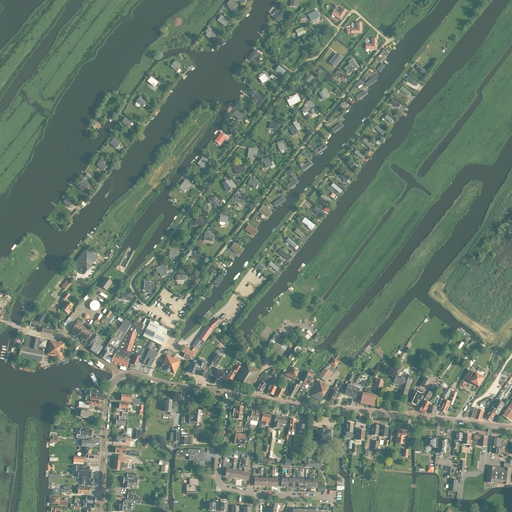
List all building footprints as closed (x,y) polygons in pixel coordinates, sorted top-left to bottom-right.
[(229,0),(227,4),(228,5),(228,6),(231,10),(235,6),(236,7),(238,4),(236,3),(237,1),(235,0),(229,0)] [(270,14),(271,14),(277,21),(285,12),(280,7),(276,11),(274,10),(270,14)] [(339,13),(334,10),(332,14),(341,19),(346,10),(342,8),(339,13)] [(308,16),(312,22),(320,17),(317,11),(308,16)] [(221,15),(217,21),(225,26),(229,21),(221,15)] [(357,29),(351,29),(351,33),(361,33),(361,23),(357,23),(357,29)] [(299,29),(296,30),(299,37),(305,34),(304,31),(306,30),(304,26),(301,28),(302,29),(300,30),(299,29)] [(209,27),(205,32),(213,38),(216,33),(209,27)] [(338,44),(334,49),(338,51),(344,43),(336,37),(333,40),(338,44)] [(365,49),(377,49),(377,38),(372,37),(372,43),(366,43),(365,49)] [(256,64),(262,55),(254,50),(248,58),(256,64)] [(351,57),(356,61),(359,57),(351,51),(344,59),(348,62),(351,57)] [(327,59),(324,63),(327,66),(333,58),(325,52),(323,55),(327,59)] [(170,67),(177,72),(181,67),(178,64),(179,63),(175,60),(170,67)] [(427,71),(418,64),(416,67),(425,74),(427,71)] [(278,66),(274,71),(282,76),(286,71),(278,66)] [(341,72),(345,76),(348,72),(340,66),(334,74),(337,77),(341,72)] [(307,76),(305,78),(312,84),(316,78),(311,74),(311,73),(309,71),(306,74),(307,76)] [(266,73),(264,75),(262,73),(259,75),(260,77),(259,78),(262,81),(265,80),(269,77),(266,73)] [(156,84),(158,82),(153,78),(153,77),(152,77),(151,76),(147,81),(153,85),(155,83),(156,84)] [(420,84),(410,76),(407,80),(417,87),(420,84)] [(374,77),(365,83),(368,86),(377,80),(374,77)] [(413,95),(403,87),(400,90),(411,99),(413,95)] [(252,90),(249,94),(253,97),(258,100),(255,104),(258,107),(264,99),(256,93),(257,92),(254,90),(253,91),(252,90)] [(364,90),(355,97),(357,100),(367,93),(364,90)] [(293,104),(300,101),(297,94),(291,97),(291,96),(289,97),(290,99),(287,100),(289,104),(292,103),(293,104)] [(139,106),(140,105),(141,106),(144,103),(145,104),(146,102),(141,98),(142,97),(140,96),(136,102),(135,103),(135,105),(137,107),(139,106)] [(403,106),(393,99),(391,103),(400,109),(403,106)] [(304,106),(301,111),(305,113),(308,112),(309,115),(313,113),(314,113),(313,109),(312,108),(315,106),(309,100),(308,102),(307,101),(303,105),(304,106)] [(394,120),(386,114),(384,117),(392,123),(394,120)] [(125,117),(121,122),(128,127),(130,124),(132,126),(133,124),(125,117)] [(101,127),(97,121),(96,122),(94,120),(92,122),(94,124),(92,126),(94,129),(97,128),(98,129),(101,127)] [(294,125),(289,128),(293,135),(298,133),(296,128),(299,126),(296,121),(293,122),(294,125)] [(340,123),(332,129),(334,132),(342,126),(340,123)] [(385,134),(377,125),(374,128),(382,136),(385,134)] [(217,142),(220,144),(224,139),(226,140),(227,137),(226,136),(221,133),(217,138),(219,140),(217,142)] [(374,145),(367,137),(362,142),(369,149),(374,145)] [(118,145),(120,144),(113,138),(109,143),(115,148),(117,145),(118,145)] [(283,143),(285,142),(284,140),(277,143),(280,150),(285,148),(283,143)] [(324,144),(316,149),(318,153),(326,147),(324,144)] [(248,149),(247,156),(258,157),(259,149),(255,149),(255,150),(248,149)] [(367,158),(357,150),(354,153),(365,161),(367,158)] [(204,165),(208,161),(203,157),(198,164),(201,166),(203,164),(204,165)] [(268,157),(263,160),(267,168),(270,166),(272,165),(271,162),(268,157)] [(105,167),(106,165),(102,162),(103,161),(100,159),(96,165),(102,169),(104,166),(105,167)] [(309,161),(301,167),(303,170),(311,164),(309,161)] [(348,161),(346,163),(353,169),(355,167),(348,161)] [(238,163),(233,166),(236,174),(246,170),(244,167),(242,168),(241,166),(239,166),(238,163)] [(351,181),(342,174),(339,177),(348,184),(351,181)] [(254,176),(253,177),(251,183),(249,182),(247,187),(253,189),(257,179),(256,178),(256,177),(254,176)] [(81,185),(79,187),(83,190),(87,185),(88,186),(90,184),(85,180),(87,179),(85,177),(83,179),(79,183),(81,185)] [(297,182),(295,179),(287,185),(290,188),(297,182)] [(185,180),(179,188),(184,192),(190,184),(185,180)] [(229,190),(234,188),(232,183),(230,184),(229,180),(224,182),(226,186),(227,185),(229,190)] [(342,191),(334,184),(331,187),(339,194),(342,191)] [(333,202),(324,194),(321,198),(330,206),(333,202)] [(210,199),(208,200),(209,204),(212,203),(213,202),(215,207),(218,206),(218,207),(220,206),(220,205),(221,204),(219,200),(218,197),(217,198),(216,196),(210,199)] [(72,204),(73,203),(68,199),(69,198),(67,197),(67,198),(66,197),(63,202),(68,206),(71,204),(72,204)] [(284,200),(282,197),(274,203),(276,206),(284,200)] [(268,217),(272,211),(264,205),(260,211),(268,217)] [(323,213),(317,207),(314,210),(321,216),(323,213)] [(222,213),(221,213),(220,213),(219,215),(221,216),(220,222),(225,223),(225,222),(227,222),(228,217),(222,216),(222,213)] [(196,220),(195,222),(198,223),(198,224),(203,226),(204,220),(204,219),(204,217),(199,216),(198,218),(196,218),(196,220)] [(253,236),(258,230),(250,224),(245,230),(253,236)] [(306,236),(297,229),(295,232),(303,239),(306,236)] [(213,242),(213,236),(208,235),(208,233),(206,233),(205,241),(213,242)] [(298,246),(289,238),(287,241),(296,249),(298,246)] [(231,248),(239,255),(243,249),(235,243),(231,248)] [(199,260),(199,259),(200,259),(200,257),(199,257),(200,251),(195,246),(192,250),(191,259),(199,260)] [(83,275),(98,257),(87,248),(73,265),(83,275)] [(170,250),(168,258),(173,259),(177,260),(179,251),(170,250)] [(291,258),(281,250),(279,253),(289,262),(291,258)] [(281,269),(272,261),(269,265),(277,273),(281,269)] [(167,275),(166,273),(169,272),(169,270),(168,270),(167,267),(163,269),(162,265),(156,268),(158,273),(159,272),(161,275),(160,276),(161,277),(167,275)] [(217,285),(223,277),(219,274),(213,282),(217,285)] [(105,278),(100,286),(106,290),(112,282),(105,278)] [(64,289),(70,282),(67,279),(61,286),(64,289)] [(143,290),(149,291),(148,293),(153,294),(153,290),(154,283),(144,282),(143,290)] [(305,303),(302,307),(310,312),(311,313),(313,310),(312,308),(309,306),(312,302),(309,300),(307,304),(305,303)] [(69,310),(72,305),(68,302),(62,309),(68,314),(70,311),(69,310)] [(41,323),(46,314),(42,312),(37,320),(41,323)] [(216,317),(209,324),(213,329),(220,322),(216,317)] [(125,319),(100,356),(105,360),(111,352),(114,354),(132,324),(125,319)] [(148,320),(147,322),(145,326),(147,327),(145,331),(143,330),(140,335),(151,341),(147,350),(146,350),(148,351),(143,361),(142,362),(151,366),(165,338),(165,337),(166,335),(167,330),(148,320)] [(134,321),(133,324),(132,324),(114,354),(111,363),(127,368),(129,360),(131,361),(143,324),(134,321)] [(31,322),(30,327),(40,329),(40,328),(42,328),(42,331),(46,332),(46,333),(51,334),(52,327),(47,326),(40,324),(41,324),(31,322)] [(71,332),(79,337),(85,327),(78,322),(71,332)] [(207,326),(193,346),(199,350),(213,330),(207,326)] [(87,342),(93,333),(85,327),(79,337),(87,342)] [(305,330),(296,336),(294,338),(297,342),(307,334),(305,330)] [(272,346),(280,335),(276,332),(268,343),(272,346)] [(23,347),(30,348),(37,350),(39,338),(26,336),(23,347)] [(91,350),(98,355),(103,347),(99,345),(102,341),(94,336),(89,343),(93,346),(91,350)] [(281,357),(284,353),(284,352),(289,345),(285,342),(279,339),(268,355),(278,361),(281,357)] [(63,350),(65,344),(64,343),(64,341),(60,340),(59,343),(50,341),(47,355),(61,358),(63,353),(64,351),(63,350)] [(460,340),(456,347),(460,349),(464,343),(460,340)] [(297,344),(285,360),(290,364),(302,348),(297,344)] [(182,352),(185,354),(184,357),(189,360),(191,356),(194,358),(199,351),(194,347),(192,351),(188,350),(189,348),(185,346),(182,352)] [(42,361),(43,352),(29,349),(29,348),(21,347),(19,356),(27,358),(42,361)] [(135,356),(131,364),(137,366),(140,360),(143,361),(148,351),(146,350),(147,350),(143,349),(141,354),(140,353),(138,357),(135,356)] [(216,353),(209,361),(214,364),(220,356),(216,353)] [(166,355),(160,368),(167,371),(173,358),(166,354),(166,355)] [(173,374),(179,361),(173,358),(167,371),(173,374)] [(339,362),(333,358),(330,364),(335,367),(339,362)] [(193,363),(189,372),(193,374),(194,373),(202,376),(204,370),(203,370),(206,363),(205,363),(206,362),(205,360),(200,359),(199,359),(198,362),(194,361),(193,363)] [(251,365),(246,362),(236,378),(250,387),(260,371),(255,368),(259,362),(254,359),(251,365)] [(407,395),(411,379),(405,377),(405,378),(399,376),(405,366),(402,364),(397,372),(398,374),(396,376),(395,383),(397,383),(403,384),(401,393),(407,395)] [(233,380),(240,368),(237,366),(234,371),(231,369),(225,379),(227,381),(229,378),(233,380)] [(298,372),(293,369),(289,367),(285,374),(293,380),(298,372)] [(209,374),(208,379),(212,380),(212,383),(212,384),(214,384),(214,383),(218,384),(219,377),(222,377),(223,372),(221,372),(221,370),(212,368),(210,374),(209,374)] [(325,381),(328,377),(331,373),(326,369),(324,368),(318,376),(325,381)] [(471,382),(479,387),(484,378),(476,373),(473,378),(471,377),(474,373),(469,370),(465,378),(471,382)] [(309,385),(314,374),(309,372),(299,392),(302,393),(306,384),(309,385)] [(266,385),(268,386),(272,380),(273,377),(270,375),(268,378),(270,379),(267,382),(263,380),(262,382),(261,382),(257,389),(261,392),(262,391),(263,391),(265,388),(264,388),(266,385)] [(424,375),(418,385),(422,388),(429,378),(424,375)] [(272,379),(272,380),(269,384),(270,385),(268,389),(269,390),(268,393),(274,395),(276,388),(273,386),(276,381),(274,380),(272,379)] [(376,379),(375,387),(381,389),(383,380),(376,379)] [(300,387),(302,383),(298,380),(296,385),(293,384),(287,395),(294,398),(299,387),(300,387)] [(363,387),(366,382),(364,380),(361,385),(355,383),(353,387),(350,396),(356,398),(359,389),(362,390),(363,387)] [(321,401),(329,387),(319,382),(311,396),(321,401)] [(344,394),(350,396),(353,387),(355,383),(351,382),(350,383),(349,385),(348,385),(344,394)] [(280,398),(285,388),(284,388),(284,387),(283,387),(280,386),(275,396),(280,398)] [(332,402),(338,393),(335,391),(336,390),(333,389),(327,400),(332,402)] [(430,390),(426,396),(429,398),(435,391),(432,389),(431,391),(430,390)] [(447,398),(450,392),(447,390),(442,396),(444,397),(443,399),(445,400),(446,397),(447,398)] [(421,394),(414,391),(409,403),(415,406),(421,394)] [(362,392),(360,402),(368,404),(368,405),(370,405),(371,405),(375,406),(377,395),(375,395),(376,394),(366,392),(366,393),(362,392)] [(139,400),(131,399),(131,395),(122,395),(121,401),(127,402),(127,403),(130,403),(134,403),(134,404),(139,405),(139,400)] [(79,402),(79,407),(87,408),(94,409),(94,408),(94,407),(101,407),(101,404),(104,404),(104,399),(86,397),(85,402),(79,402)] [(430,406),(428,413),(436,414),(437,407),(438,405),(441,407),(443,400),(438,398),(436,404),(434,404),(434,406),(430,406)] [(174,414),(175,411),(177,411),(178,403),(171,402),(171,401),(170,401),(169,400),(168,400),(167,400),(167,401),(166,401),(164,401),(163,402),(163,405),(164,406),(165,406),(165,412),(170,412),(170,413),(170,415),(173,415),(174,414)] [(424,414),(428,406),(430,402),(425,400),(420,411),(424,414)] [(440,411),(447,413),(450,404),(450,402),(445,400),(444,402),(443,402),(440,411)] [(486,418),(492,421),(496,414),(498,415),(505,404),(499,401),(494,409),(492,407),(486,418)] [(507,408),(502,415),(511,421),(511,419),(511,401),(508,408),(507,408)] [(474,407),(471,418),(481,421),(485,407),(479,405),(478,409),(474,407)] [(77,407),(76,411),(80,411),(81,411),(80,417),(91,418),(92,412),(87,411),(87,408),(86,408),(79,407),(77,407)] [(234,409),(233,416),(235,416),(235,419),(242,419),(243,407),(237,407),(236,409),(234,409)] [(199,423),(200,411),(195,410),(195,412),(190,412),(188,424),(193,424),(193,422),(199,423)] [(248,414),(246,422),(257,424),(259,413),(251,411),(251,414),(248,414)] [(124,426),(125,419),(127,419),(128,413),(122,412),(122,416),(119,416),(118,420),(116,419),(116,425),(124,426)] [(260,425),(268,426),(269,419),(270,419),(271,415),(263,413),(262,417),(260,425)] [(281,417),(278,431),(281,432),(282,428),(282,425),(285,425),(287,418),(281,417)] [(287,435),(291,435),(294,436),(294,435),(295,427),(296,419),(289,418),(289,427),(288,427),(287,435)] [(295,430),(295,435),(298,436),(298,432),(304,432),(304,425),(298,424),(298,430),(295,430)] [(378,436),(380,426),(372,425),(370,435),(378,436)] [(380,436),(386,437),(388,427),(381,426),(380,436)] [(80,428),(80,435),(77,435),(76,438),(77,438),(77,437),(83,438),(86,438),(87,436),(91,436),(92,430),(80,428)] [(330,448),(331,430),(314,429),(313,447),(330,448)] [(356,440),(364,440),(365,430),(357,429),(356,440)] [(395,443),(404,444),(406,431),(397,429),(395,443)] [(139,435),(138,434),(134,434),(134,439),(137,440),(139,440),(139,435),(142,435),(142,430),(140,430),(139,435)] [(129,440),(130,437),(130,432),(126,432),(125,436),(124,436),(124,438),(116,437),(115,442),(124,443),(125,440),(129,440)] [(248,438),(248,435),(236,433),(235,437),(234,437),(234,439),(235,440),(234,443),(244,445),(245,438),(248,438)] [(454,440),(454,448),(457,448),(458,443),(457,443),(457,440),(462,441),(463,434),(456,433),(456,440),(454,440)] [(471,448),(472,441),(471,441),(472,434),(465,434),(464,440),(463,440),(463,444),(468,445),(468,447),(471,448)] [(476,446),(476,443),(480,443),(481,436),(475,435),(474,439),(473,439),(472,446),(476,446)] [(429,450),(430,448),(435,448),(435,443),(436,438),(425,437),(425,447),(426,447),(426,450),(429,451),(429,450)] [(493,446),(497,447),(496,454),(501,455),(502,447),(503,447),(504,446),(505,442),(504,441),(501,440),(501,439),(494,438),(493,446)] [(78,439),(77,446),(85,446),(85,447),(93,447),(93,441),(85,440),(85,439),(78,439)] [(85,448),(85,455),(87,455),(87,457),(96,458),(97,453),(91,452),(91,449),(85,448)] [(175,454),(174,454),(174,456),(178,456),(188,456),(188,460),(196,460),(196,467),(203,468),(204,460),(203,460),(203,453),(203,449),(188,448),(188,450),(178,449),(178,451),(176,450),(175,454)] [(312,451),(307,451),(305,451),(304,467),(321,467),(321,460),(312,460),(312,451)] [(122,470),(122,467),(131,468),(132,463),(122,462),(115,461),(114,469),(122,470)] [(75,467),(75,471),(75,472),(76,472),(76,473),(78,473),(78,478),(91,478),(91,473),(90,472),(89,472),(90,466),(77,466),(76,466),(75,467)] [(488,466),(486,482),(509,485),(511,469),(488,466)] [(137,474),(128,474),(128,477),(124,477),(123,484),(124,484),(124,488),(129,488),(130,484),(137,485),(138,478),(137,478),(137,474)] [(94,482),(95,481),(94,480),(94,479),(85,479),(84,483),(82,483),(82,485),(79,485),(78,487),(87,487),(88,485),(93,486),(93,483),(94,482)] [(198,488),(198,479),(190,479),(189,485),(187,485),(186,494),(195,494),(195,488),(198,488)] [(450,479),(449,491),(457,492),(458,480),(450,479)] [(57,506),(67,506),(67,501),(59,500),(60,498),(50,497),(49,503),(57,504),(57,506)] [(133,503),(133,500),(124,499),(124,502),(119,502),(118,511),(125,511),(125,509),(130,509),(131,503),(133,503)] [(209,503),(209,510),(210,510),(209,511),(217,511),(218,510),(215,510),(215,503),(212,503),(209,503)]
